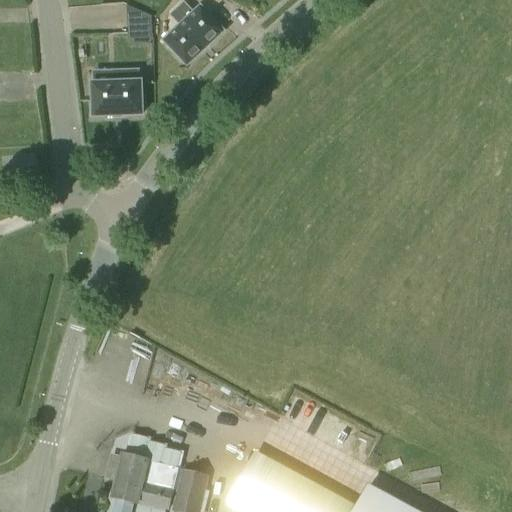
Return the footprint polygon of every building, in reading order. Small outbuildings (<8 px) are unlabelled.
[(161,42),(187,69),(225,33),(200,6),(161,42)] [(116,82),(90,83),(91,120),(144,118),(143,81),(140,81),(140,70),(116,71),(116,82)] [(132,511),(134,504),(137,505),(138,502),(169,509),(181,453),(164,449),(165,446),(148,442),(148,440),(131,436),(126,457),(123,456),(122,460),(114,458),(109,479),(117,481),(113,500),(115,500),(111,511),(132,511)] [(357,508),(255,454),(226,507),(236,511),(415,511),(368,486),(357,508)] [(201,511),(209,477),(180,471),(171,511),(201,511)]
